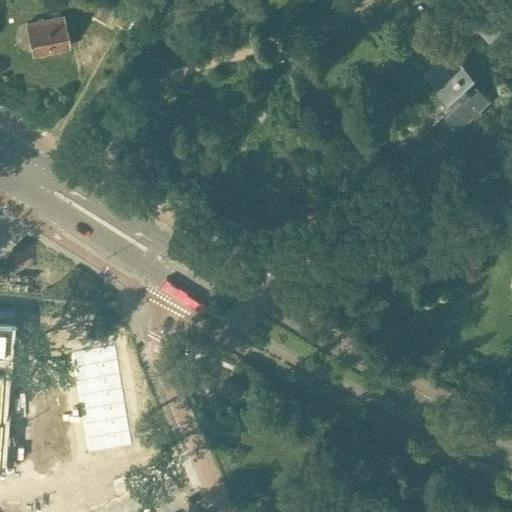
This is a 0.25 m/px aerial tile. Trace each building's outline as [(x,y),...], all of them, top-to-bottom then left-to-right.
[(186,13),(195,1),(193,0),(176,0),(174,5),(186,13)] [(122,10),(115,24),(126,30),(133,16),(122,10)] [(62,14),(26,21),(33,51),(69,44),(62,14)] [(455,51),(428,77),(434,83),(448,99),(447,100),(451,105),(445,111),(460,127),(491,98),(477,83),(472,88),(466,82),(476,74),(464,60),(455,51)] [(287,154),(297,175),(307,170),(297,149),(287,154)] [(116,344),(72,351),(74,366),(119,359),(116,344)] [(119,359),(74,366),(77,381),(121,373),(119,359)] [(121,373),(77,381),(79,395),(124,387),(121,373)] [(124,387),(79,395),(82,409),(126,401),(124,387)] [(126,401),(82,409),(84,423),(128,416),(126,401)] [(128,416),(84,423),(86,437),(131,430),(128,416)] [(131,430),(86,437),(89,452),(90,452),(99,451),(108,449),(117,448),(126,446),(133,445),(131,430)] [(133,445),(126,446),(127,456),(137,455),(135,445),(133,445)] [(126,446),(117,448),(118,458),(127,456),(126,446)] [(117,448),(108,449),(109,459),(118,458),(117,448)] [(108,449),(99,451),(100,461),(109,459),(108,449)] [(99,451),(90,452),(91,462),(100,461),(99,451)] [(89,452),(81,454),(82,464),(91,462),(90,452),(89,452)] [(81,454),(71,455),(73,465),(82,464),(81,454)]
